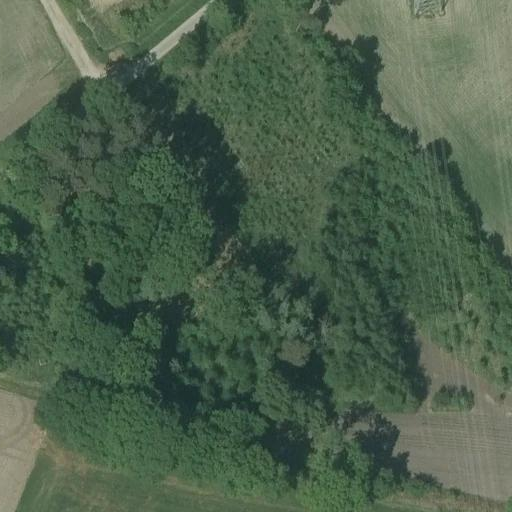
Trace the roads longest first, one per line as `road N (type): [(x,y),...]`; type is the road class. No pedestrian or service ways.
road 1 (unclassified): [(0,193),(240,0)]
road 2 (track): [(109,105),(47,0)]
